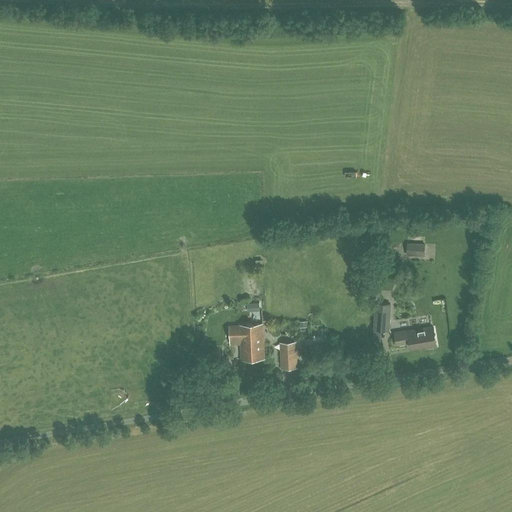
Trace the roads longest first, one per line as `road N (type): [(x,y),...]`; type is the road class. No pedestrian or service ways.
road 1 (unclassified): [(0,443),(511,365)]
road 2 (track): [(511,7),(45,0)]
